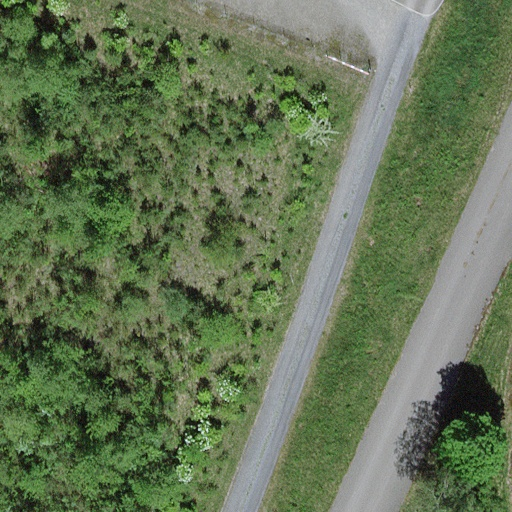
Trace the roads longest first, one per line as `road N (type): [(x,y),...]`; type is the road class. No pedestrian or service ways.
road 1 (track): [(416,0),(241,511)]
road 2 (track): [(358,511),(511,213)]
